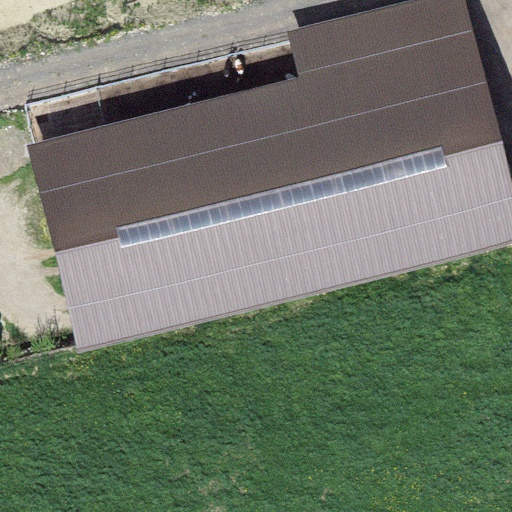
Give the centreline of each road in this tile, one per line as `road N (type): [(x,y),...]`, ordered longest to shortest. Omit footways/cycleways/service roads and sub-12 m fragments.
road 1 (track): [(0,224),(105,223),(286,204),(511,167)]
road 2 (track): [(511,58),(385,0)]
